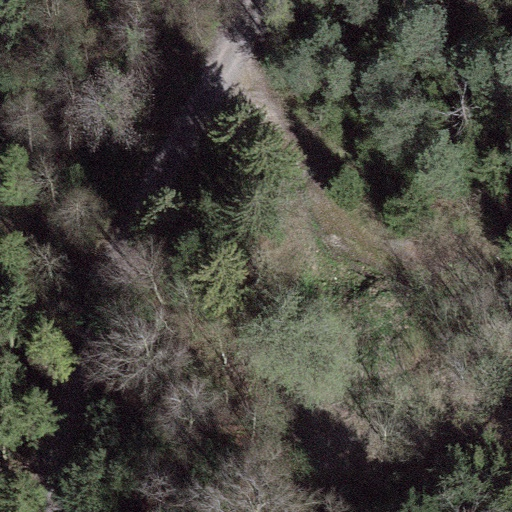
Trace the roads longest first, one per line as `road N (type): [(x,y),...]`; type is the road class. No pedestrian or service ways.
road 1 (track): [(62,511),(114,250),(207,100),(252,0)]
road 2 (track): [(164,0),(207,100),(427,290)]
